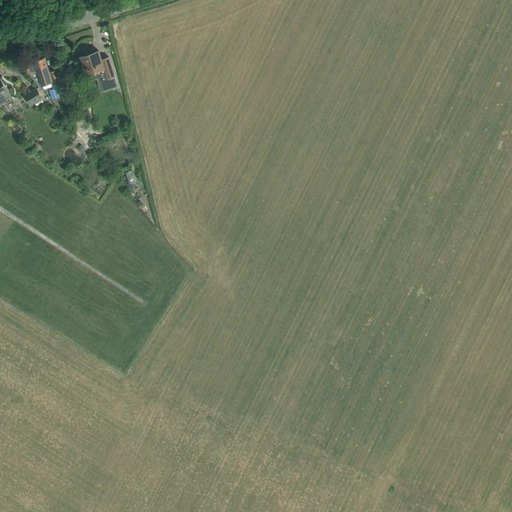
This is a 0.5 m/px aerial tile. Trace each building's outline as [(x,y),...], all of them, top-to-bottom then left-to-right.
[(98,51),(80,57),(86,74),(87,74),(89,80),(106,75),(105,73),(112,70),(108,57),(101,60),(98,51)] [(29,74),(41,90),(52,87),(56,99),(58,99),(58,101),(65,99),(56,68),(48,71),(44,58),(32,62),(26,64),(29,74)] [(10,95),(0,79),(0,104),(8,100),(7,97),(10,95)] [(37,87),(24,95),(30,105),(43,97),(37,87)] [(93,151),(98,147),(93,141),(88,145),(93,151)]
